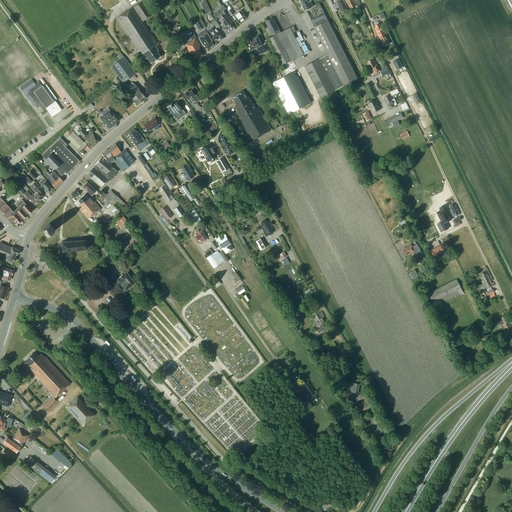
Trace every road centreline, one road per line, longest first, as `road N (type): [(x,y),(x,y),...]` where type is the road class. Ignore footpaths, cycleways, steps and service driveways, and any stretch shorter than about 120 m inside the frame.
road 1 (unclassified): [(318,511),(227,462),(27,237)]
road 2 (unknown): [(194,68),(229,164),(269,211),(317,296)]
road 3 (secondary): [(193,452),(69,315),(14,297)]
road 4 (trunk): [(511,360),(420,441),(374,511)]
road 5 (trunk): [(406,511),(451,438),(511,368)]
road 6 (unknown): [(152,103),(230,226)]
road 7 (trunk): [(437,511),(511,389)]
road 8 (track): [(326,0),(385,110)]
road 9 (tertiary): [(27,237),(104,143)]
